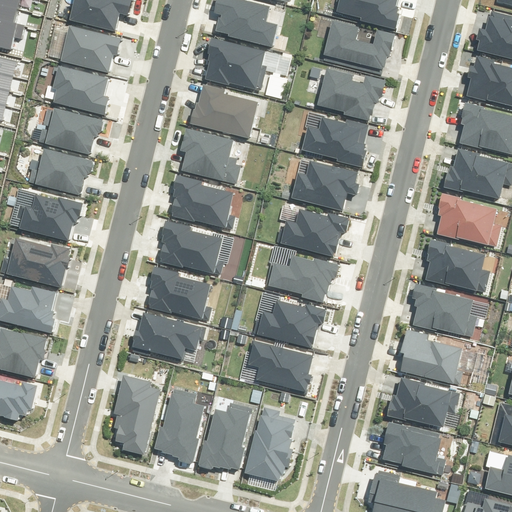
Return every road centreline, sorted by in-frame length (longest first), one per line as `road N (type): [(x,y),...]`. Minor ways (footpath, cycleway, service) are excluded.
road 1 (residential): [(448,0),(320,511)]
road 2 (residential): [(61,477),(180,0)]
road 3 (residential): [(61,477),(200,511)]
